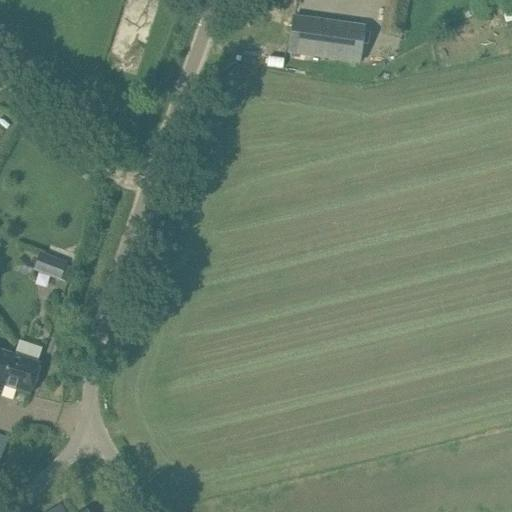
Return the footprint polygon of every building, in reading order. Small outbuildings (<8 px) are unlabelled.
[(387,0),(383,31),(402,33),(406,0),(387,0)] [(364,27),(293,17),(288,53),(359,63),(364,27)] [(144,67),(145,28),(114,27),(112,66),(144,67)] [(40,253),(33,269),(59,279),(66,282),(71,267),(64,264),(65,263),(40,253)] [(40,365),(0,351),(0,391),(0,392),(2,386),(30,395),(40,365)]
